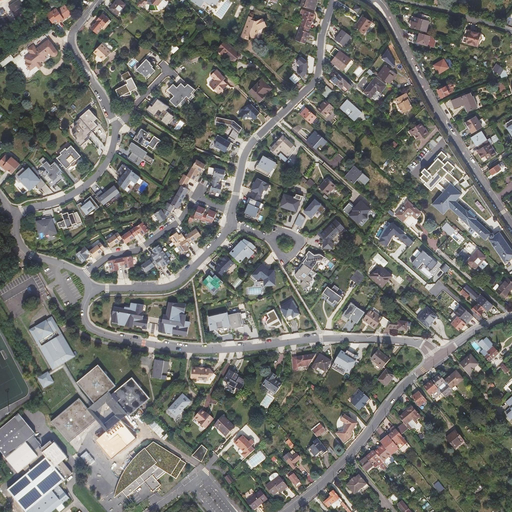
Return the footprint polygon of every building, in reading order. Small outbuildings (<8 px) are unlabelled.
[(20,0),(18,0),(9,6),(17,17),(24,12),(24,5),(20,0)] [(126,4),(120,0),(117,0),(110,9),(117,15),(126,4)] [(302,0),(301,6),(318,12),(321,3),(316,1),(316,0),(302,0)] [(56,24),(59,22),(60,23),(72,14),(66,5),(53,14),(56,18),(54,20),(56,24)] [(310,28),(311,29),(316,14),(306,11),(300,25),(302,26),(310,28)] [(110,19),(103,14),(97,22),(97,23),(96,25),(95,24),(91,29),(98,34),(110,19)] [(410,27),(426,31),(428,29),(429,29),(430,22),(429,16),(419,14),(418,18),(413,17),(412,21),(411,20),(410,23),(411,23),(410,27)] [(363,16),(355,28),(364,34),(372,22),(363,16)] [(255,18),(250,17),(242,37),(248,39),(249,36),(255,39),(259,29),(267,25),(264,19),(258,22),(255,21),(255,18)] [(309,32),(310,28),(302,26),(297,40),(307,44),(310,33),(309,32)] [(352,37),(343,30),(336,40),(345,46),(352,37)] [(463,42),(478,46),(481,34),(466,30),(463,42)] [(428,46),(430,36),(420,33),(417,43),(428,46)] [(41,62),(42,63),(44,61),(45,63),(47,61),(46,60),(48,58),(46,56),(48,55),(48,54),(50,52),(52,55),(54,56),(55,56),(56,56),(57,55),(58,55),(59,54),(59,51),(45,34),(28,48),(32,53),(26,59),(29,63),(27,64),(32,70),(39,65),(39,63),(41,62)] [(218,50),(220,51),(228,43),(226,41),(218,50)] [(100,57),(101,57),(109,49),(102,43),(94,52),(98,55),(99,54),(101,56),(100,57)] [(228,43),(220,51),(224,55),(225,54),(235,62),(241,55),(228,43)] [(169,49),(173,54),(178,49),(174,44),(169,49)] [(336,48),(331,54),(336,58),(332,62),(343,70),(351,60),(336,48)] [(109,49),(101,57),(104,60),(112,52),(109,49)] [(12,56),(0,63),(2,67),(11,60),(12,61),(13,61),(15,64),(23,59),(20,55),(14,59),(12,56)] [(439,74),(450,68),(452,71),(455,69),(449,60),(447,59),(444,61),(444,60),(434,65),(439,74)] [(152,64),(147,60),(137,71),(142,75),(143,74),(148,79),(151,75),(152,76),(156,71),(153,69),(154,68),(151,65),(152,64)] [(502,78),(508,76),(506,70),(503,71),(504,69),(497,65),(493,70),(500,75),(501,74),(502,78)] [(301,79),(308,72),(302,66),(295,73),(301,79)] [(386,66),(379,75),(391,84),(397,75),(392,71),(389,68),(386,66)] [(450,68),(439,74),(441,77),(452,71),(450,68)] [(216,69),(211,75),(215,79),(209,86),(213,90),(215,89),(219,93),(228,84),(223,80),(225,78),(216,69)] [(301,79),(295,73),(290,78),(296,84),(301,79)] [(352,86),(339,75),(333,82),(346,93),(352,86)] [(466,86),(462,77),(455,81),(457,86),(459,85),(461,88),(466,86)] [(387,85),(376,78),(365,92),(372,97),(377,89),(382,92),(387,85)] [(272,89),(263,79),(250,92),(260,102),(272,89)] [(132,95),(131,91),(137,88),(133,81),(116,90),(119,96),(123,95),(123,96),(132,95)] [(180,88),(177,88),(173,85),(169,90),(175,96),(171,100),(176,104),(177,102),(179,103),(186,96),(189,99),(193,95),(191,93),(194,89),(187,83),(184,86),(183,85),(180,88)] [(438,91),(442,98),(454,92),(453,90),(454,88),(451,83),(438,91)] [(326,87),(321,92),(327,98),(331,92),(326,87)] [(409,98),(409,97),(407,94),(405,93),(395,99),(403,113),(413,107),(410,102),(409,99),(409,98)] [(477,108),(471,93),(451,101),(454,109),(464,105),(467,111),(477,108)] [(163,103),(156,97),(151,104),(153,105),(147,112),(154,116),(159,110),(162,112),(159,116),(162,119),(161,121),(167,125),(174,116),(166,111),(169,107),(163,103)] [(348,99),(341,108),(355,121),(363,112),(348,99)] [(322,106),(329,112),(334,107),(326,100),(323,103),(324,104),(322,106)] [(258,116),(261,113),(252,105),(249,108),(248,108),(245,111),(244,111),(240,115),(245,120),(245,119),(249,116),(250,118),(251,117),(254,120),(258,117),(258,116)] [(326,116),(329,112),(322,106),(319,110),(326,116)] [(301,114),(311,124),(317,117),(307,108),(301,114)] [(80,118),(91,130),(97,125),(94,121),(97,118),(89,109),(80,117),(80,118)] [(227,140),(233,144),(243,127),(234,120),(217,117),(216,122),(228,124),(230,126),(225,134),(229,137),(227,140)] [(482,126),(476,117),(465,123),(471,133),(482,126)] [(89,136),(93,132),(91,130),(80,118),(77,122),(78,123),(74,127),(76,129),(72,133),(77,138),(76,140),(81,146),(86,140),(85,139),(88,135),(89,136)] [(2,120),(0,122),(0,124),(3,127),(3,126),(6,128),(8,124),(2,120)] [(418,138),(428,132),(424,126),(420,121),(409,129),(411,133),(414,131),(415,132),(418,138)] [(157,143),(161,140),(157,137),(156,138),(154,136),(154,135),(149,132),(148,134),(147,133),(147,132),(141,128),(138,132),(138,133),(136,136),(136,135),(133,139),(146,148),(148,145),(153,149),(157,143)] [(316,131),(308,141),(317,149),(321,143),(324,145),(328,141),(316,131)] [(481,131),(471,137),(477,147),(479,145),(487,140),(481,131)] [(85,139),(86,140),(94,133),(93,132),(89,136),(88,135),(85,139)] [(230,149),(233,144),(227,140),(218,135),(215,140),(217,141),(217,143),(215,148),(220,150),(221,149),(225,152),(228,147),(230,149)] [(272,149),(282,158),(286,162),(297,149),(297,147),(284,135),(272,149)] [(490,139),(487,140),(479,145),(481,149),(477,151),(482,158),(485,156),(488,159),(496,154),(490,143),(492,142),(490,139)] [(395,142),(390,147),(393,150),(398,145),(395,142)] [(147,153),(132,143),(129,148),(135,151),(133,153),(132,152),(128,159),(139,166),(143,160),(151,165),(154,160),(146,155),(147,153)] [(76,161),(76,160),(81,156),(71,146),(67,150),(67,149),(65,148),(60,152),(62,154),(58,158),(67,169),(71,165),(73,164),(74,163),(75,163),(76,162),(76,161)] [(447,156),(441,151),(433,159),(434,160),(426,170),(424,168),(420,171),(422,173),(419,177),(424,182),(422,183),(430,190),(435,185),(442,192),(451,183),(454,186),(458,181),(452,175),(454,173),(452,171),(455,168),(447,161),(444,164),(442,161),(447,156)] [(12,174),(20,164),(11,157),(10,158),(5,155),(0,161),(0,165),(2,168),(3,167),(7,170),(12,174)] [(263,156),(258,166),(257,165),(255,169),(268,177),(273,168),(275,169),(278,164),(272,161),(273,159),(269,157),(268,159),(263,156)] [(197,160),(193,167),(200,171),(202,172),(206,165),(197,160)] [(47,167),(49,169),(42,175),(53,187),(64,178),(56,170),(59,167),(54,162),(51,165),(47,161),(43,164),(45,166),(47,167)] [(503,164),(501,162),(489,170),(492,175),(501,169),(499,166),(503,164)] [(124,176),(118,182),(129,193),(142,180),(126,164),(119,171),(124,176)] [(194,180),(200,171),(193,167),(186,180),(188,181),(192,183),(193,180),(194,180)] [(352,171),(351,171),(346,177),(354,184),(359,178),(366,184),(370,179),(356,167),(352,171)] [(34,185),(36,185),(40,190),(46,184),(38,176),(36,178),(29,170),(27,172),(23,168),(16,174),(16,176),(20,181),(22,179),(30,188),(34,185)] [(215,168),(213,180),(219,181),(220,178),(224,179),(225,171),(215,168)] [(182,190),(188,181),(186,180),(182,177),(176,187),(179,189),(176,195),(183,199),(186,192),(182,190)] [(266,189),(267,188),(269,184),(257,178),(254,185),(252,185),(250,189),(253,191),(250,198),(259,202),(264,188),(265,189),(266,189)] [(336,185),(328,178),(320,187),(328,195),(336,185)] [(219,181),(213,180),(210,191),(220,194),(222,186),(219,185),(219,181)] [(466,213),(468,211),(469,210),(466,208),(466,209),(456,200),(462,193),(454,186),(451,183),(442,192),(432,203),(443,213),(449,207),(459,216),(470,226),(470,225),(472,227),(478,233),(485,239),(489,235),(491,236),(491,237),(489,238),(494,246),(506,262),(511,257),(511,247),(506,239),(500,230),(495,234),(493,233),(491,232),(476,219),(477,217),(475,216),(474,217),(472,218),(466,213)] [(101,190),(96,194),(104,204),(110,199),(115,195),(117,198),(122,195),(119,192),(120,192),(115,186),(104,194),(101,190)] [(294,197),(284,194),(281,206),(286,208),(287,206),(292,207),(291,210),(297,211),(300,201),(302,202),(302,200),(303,196),(296,194),(295,197),(294,196),(294,197)] [(176,211),(183,199),(176,195),(169,207),(171,209),(176,211)] [(77,205),(84,217),(88,213),(88,214),(94,208),(96,210),(100,207),(91,196),(85,201),(86,202),(83,204),(82,203),(81,202),(77,205)] [(250,198),(248,203),(249,203),(245,212),(246,212),(245,216),(250,218),(252,215),(256,216),(259,208),(262,209),(264,204),(259,202),(250,198)] [(315,198),(305,210),(312,216),(318,209),(322,213),(326,208),(315,198)] [(344,210),(358,222),(362,218),(363,219),(368,218),(367,214),(371,210),(361,201),(355,208),(349,203),(344,210)] [(410,212),(414,206),(411,204),(409,206),(406,203),(404,206),(410,212)] [(195,215),(202,218),(204,213),(206,208),(199,205),(195,215),(192,213),(189,220),(192,221),(195,215)] [(171,209),(169,207),(165,206),(160,215),(159,212),(152,217),(158,226),(165,221),(171,209)] [(422,213),(414,206),(410,212),(404,206),(396,215),(410,227),(422,213)] [(217,212),(210,209),(208,214),(204,213),(202,218),(202,219),(205,220),(206,219),(213,222),(217,212)] [(61,221),(58,223),(60,228),(63,227),(63,228),(67,227),(68,228),(73,226),(73,224),(77,223),(73,213),(69,215),(68,213),(63,215),(62,213),(59,215),(61,221)] [(305,218),(300,213),(295,224),(301,227),(305,218)] [(42,220),(37,221),(39,232),(44,231),(46,235),(49,234),(50,235),(57,233),(54,223),(52,218),(46,219),(42,220)] [(322,235),(324,237),(323,248),(333,249),(334,243),(332,243),(333,238),(340,231),(341,231),(345,227),(337,219),(322,235)] [(393,237),(395,233),(410,246),(415,240),(392,221),(390,224),(384,231),(388,222),(386,220),(380,227),(375,237),(380,239),(379,242),(387,246),(389,243),(392,239),(393,237)] [(149,231),(143,222),(133,229),(137,234),(140,233),(142,236),(149,231)] [(451,236),(456,231),(452,227),(447,223),(443,228),(451,236)] [(478,233),(472,227),(468,231),(475,236),(478,233)] [(137,234),(133,229),(121,237),(122,238),(126,244),(135,237),(134,237),(137,234)] [(186,239),(188,243),(191,241),(192,241),(201,235),(196,229),(184,237),(186,239)] [(176,245),(186,239),(184,237),(182,233),(179,235),(177,232),(170,237),(176,245)] [(122,238),(121,237),(118,233),(106,241),(111,248),(120,241),(119,240),(122,238)] [(188,243),(186,239),(176,245),(182,254),(189,249),(187,247),(190,245),(188,243)] [(242,242),(243,243),(239,247),(237,245),(230,253),(240,263),(247,256),(249,257),(254,252),(252,250),(255,247),(251,243),(244,240),(242,242)] [(100,242),(89,251),(90,252),(94,257),(102,250),(104,248),(100,242)] [(470,243),(465,248),(474,256),(471,258),(468,261),(476,268),(486,257),(470,243)] [(153,257),(155,260),(165,254),(159,245),(152,250),(154,252),(151,254),(153,257)] [(90,252),(89,251),(85,247),(76,254),(83,262),(89,257),(87,255),(90,252)] [(438,261),(423,250),(422,252),(417,248),(413,254),(417,256),(412,263),(420,268),(423,263),(432,270),(438,261)] [(317,262),(322,262),(325,257),(321,254),(315,255),(309,251),(306,255),(307,255),(306,257),(305,256),(301,262),(302,263),(315,272),(318,267),(316,265),(317,262)] [(155,260),(157,263),(159,266),(162,264),(164,267),(171,262),(165,254),(155,260)] [(379,254),(377,257),(386,265),(389,263),(379,254)] [(234,263),(226,255),(222,259),(222,260),(223,261),(220,263),(220,262),(216,266),(218,267),(215,269),(222,275),(234,263)] [(131,256),(120,259),(121,265),(125,264),(126,268),(134,266),(131,256)] [(154,265),(157,263),(155,260),(153,257),(141,266),(146,272),(155,266),(154,265)] [(386,265),(377,257),(374,259),(381,265),(384,268),(386,265)] [(120,259),(109,261),(111,271),(119,270),(118,266),(121,265),(120,259)] [(315,274),(316,273),(315,272),(302,263),(298,268),(299,269),(295,275),(297,277),(299,279),(300,278),(303,280),(300,284),(303,289),(310,286),(308,283),(312,280),(310,277),(315,274)] [(252,275),(257,280),(257,282),(265,281),(265,285),(274,285),(274,271),(271,269),(269,271),(261,265),(252,275)] [(384,268),(381,265),(371,276),(383,287),(393,276),(384,268)] [(223,282),(211,270),(206,276),(207,277),(202,282),(212,291),(217,285),(219,287),(223,282)] [(365,277),(357,270),(351,279),(359,284),(365,277)] [(456,276),(453,279),(459,285),(463,281),(456,276)] [(511,288),(511,281),(508,278),(500,286),(497,283),(493,288),(504,297),(505,298),(507,298),(510,294),(510,293),(509,291),(511,290),(511,288)] [(338,303),(342,298),(335,293),(338,289),(334,286),(331,290),(327,287),(322,294),(327,298),(326,299),(331,303),(334,300),(338,303)] [(490,307),(493,304),(481,294),(478,296),(467,286),(464,289),(473,296),(473,297),(479,303),(486,309),(489,312),(492,308),(490,307)] [(468,298),(470,295),(463,289),(461,292),(468,298)] [(444,290),(439,295),(447,302),(451,296),(444,290)] [(148,319),(147,329),(149,329),(150,323),(158,324),(157,330),(159,331),(160,321),(162,322),(164,314),(167,315),(168,308),(171,309),(172,302),(168,301),(158,303),(157,307),(144,304),(142,318),(148,319)] [(292,301),(281,308),(282,311),(283,310),(284,313),(286,318),(292,315),(294,318),(300,315),(292,301)] [(148,319),(142,318),(144,304),(131,302),(131,307),(125,306),(125,308),(114,306),(111,321),(118,322),(118,324),(122,324),(123,322),(125,322),(133,323),(143,325),(142,328),(147,329),(148,319)] [(183,320),(186,303),(179,302),(178,303),(172,302),(171,309),(168,308),(167,315),(164,314),(162,322),(160,321),(159,331),(163,331),(163,329),(171,330),(183,332),(183,335),(187,336),(190,321),(183,320)] [(473,310),(480,316),(486,309),(479,303),(477,306),(476,306),(473,310)] [(357,308),(351,304),(343,316),(349,320),(351,317),(354,318),(353,319),(358,323),(365,312),(360,309),(359,310),(356,309),(357,308)] [(455,313),(463,320),(463,319),(468,323),(474,317),(461,305),(455,313)] [(417,317),(428,327),(438,317),(427,307),(417,317)] [(268,326),(275,326),(276,328),(282,325),(274,309),(267,313),(269,318),(268,319),(266,322),(268,326)] [(382,325),(386,320),(376,313),(375,314),(370,311),(365,319),(371,323),(370,324),(376,328),(380,323),(382,325)] [(459,330),(467,324),(463,320),(455,313),(454,312),(452,316),(456,319),(452,323),(459,330)] [(241,313),(228,316),(231,328),(236,327),(237,329),(245,327),(241,313)] [(48,350),(65,339),(61,333),(60,333),(57,329),(58,328),(51,316),(29,330),(53,369),(57,367),(58,366),(48,350)] [(382,325),(387,328),(391,323),(386,320),(382,325)] [(408,321),(393,320),(391,323),(387,328),(408,329),(408,328),(408,321)] [(497,370),(500,367),(503,364),(506,361),(494,349),(496,347),(488,338),(485,342),(483,340),(479,344),(484,350),(481,352),(497,370)] [(62,363),(65,361),(75,355),(65,339),(48,350),(58,366),(62,363)] [(355,361),(357,358),(359,354),(351,349),(344,360),(345,361),(342,365),(343,368),(346,369),(349,369),(352,365),(355,367),(357,363),(356,362),(355,361)] [(378,351),(373,357),(380,363),(379,364),(384,368),(390,360),(378,351)] [(461,364),(468,373),(473,369),(477,374),(483,369),(470,354),(466,357),(467,358),(466,360),(461,364)] [(309,367),(317,355),(293,358),(294,373),(299,373),(298,369),(309,367)] [(331,361),(320,355),(314,364),(325,371),(331,361)] [(81,390),(76,382),(72,374),(65,361),(62,363),(58,366),(57,367),(51,370),(49,372),(50,374),(53,373),(64,366),(69,376),(74,384),(78,392),(79,393),(88,404),(90,407),(93,405),(90,402),(82,391),(81,390)] [(408,361),(402,367),(404,370),(411,364),(408,361)] [(167,381),(170,367),(155,364),(153,378),(167,381)] [(52,421),(54,424),(66,438),(68,441),(96,418),(91,413),(93,412),(105,401),(115,413),(103,424),(108,429),(107,431),(99,437),(107,445),(108,446),(117,457),(138,440),(129,429),(128,428),(121,419),(127,414),(129,416),(150,399),(133,377),(127,382),(112,395),(110,392),(117,386),(105,371),(99,365),(78,382),(83,388),(93,400),(95,403),(93,405),(90,407),(89,408),(86,405),(80,398),(74,403),(63,412),(52,421)] [(195,368),(195,374),(205,381),(212,381),(212,378),(216,375),(212,370),(213,369),(212,368),(206,368),(206,369),(202,369),(202,368),(195,368)] [(395,376),(386,369),(378,380),(387,386),(395,376)] [(54,381),(50,374),(49,372),(48,371),(38,377),(44,387),(54,381)] [(231,371),(226,381),(229,382),(228,383),(229,384),(228,386),(235,389),(236,388),(240,390),(246,381),(241,379),(242,378),(238,375),(238,376),(235,375),(236,373),(231,371)] [(272,372),(263,384),(276,393),(282,385),(274,379),(276,376),(272,372)] [(445,381),(452,389),(454,392),(459,387),(457,384),(463,380),(457,372),(445,381)] [(432,382),(438,389),(442,394),(446,398),(452,393),(450,391),(452,389),(445,381),(440,375),(432,382)] [(431,396),(438,389),(432,382),(425,388),(431,396)] [(438,389),(431,396),(435,400),(442,394),(438,389)] [(361,390),(350,401),(358,409),(369,398),(361,390)] [(420,406),(427,401),(420,392),(413,397),(420,406)] [(183,394),(169,409),(177,416),(190,401),(183,394)] [(404,424),(409,429),(410,430),(418,424),(417,422),(422,418),(413,407),(400,418),(404,424)] [(201,410),(195,417),(199,421),(199,422),(206,428),(214,418),(209,414),(209,415),(201,410)] [(96,418),(107,431),(108,429),(103,424),(93,412),(91,413),(96,418)] [(0,429),(0,450),(4,455),(18,473),(24,468),(25,470),(25,471),(27,473),(26,473),(7,489),(26,511),(32,506),(37,511),(49,511),(52,510),(61,503),(63,505),(67,502),(66,501),(69,499),(69,500),(70,499),(59,485),(58,484),(72,473),(62,461),(67,456),(58,444),(55,441),(53,443),(51,440),(42,447),(40,445),(41,444),(35,436),(33,434),(35,433),(23,419),(19,414),(0,429)] [(223,415),(216,424),(227,436),(235,427),(223,415)] [(347,425),(344,429),(345,429),(341,433),(340,431),(337,433),(344,443),(351,437),(350,436),(352,434),(351,433),(357,423),(343,415),(340,421),(342,422),(347,425)] [(397,430),(401,436),(409,429),(404,424),(397,430)] [(321,425),(313,431),(318,437),(325,430),(321,425)] [(404,446),(407,443),(401,436),(397,430),(394,427),(391,429),(394,432),(389,436),(397,447),(401,443),(404,446)] [(456,431),(447,438),(455,449),(464,441),(456,431)] [(239,451),(246,458),(255,450),(251,447),(255,443),(252,440),(249,442),(243,436),(240,439),(236,444),(241,449),(239,451)] [(399,449),(397,447),(389,436),(381,442),(383,445),(392,455),(399,449)] [(329,451),(328,449),(319,438),(315,441),(316,443),(309,449),(310,450),(312,452),(314,452),(315,451),(317,455),(321,452),(323,450),(325,453),(329,451)] [(286,442),(291,449),(295,446),(290,439),(286,442)] [(179,457),(155,441),(147,448),(145,450),(147,452),(141,457),(145,461),(141,464),(138,461),(129,473),(134,479),(121,490),(122,492),(126,497),(144,482),(152,492),(160,485),(156,480),(165,472),(175,479),(186,464),(178,459),(179,457)] [(201,445),(193,455),(202,461),(207,449),(201,445)] [(384,462),(392,456),(392,455),(383,445),(375,452),(384,462)] [(145,450),(147,448),(145,446),(134,460),(127,471),(119,486),(115,495),(113,501),(122,492),(121,490),(134,479),(129,473),(138,461),(141,464),(145,461),(141,457),(147,452),(145,450)] [(294,450),(285,458),(294,469),(297,467),(295,463),(301,458),(294,450)] [(89,466),(95,461),(86,451),(80,456),(89,466)] [(375,451),(367,457),(375,468),(376,469),(381,465),(385,469),(388,467),(384,462),(375,452),(375,451)] [(367,457),(361,462),(364,466),(363,467),(367,472),(369,470),(370,471),(375,468),(367,457)] [(291,471),(287,474),(298,488),(302,485),(291,471)] [(274,473),(270,477),(269,479),(272,482),(267,486),(273,495),(280,489),(282,491),(287,487),(281,478),(277,474),(274,473)] [(230,475),(226,478),(231,484),(234,482),(230,475)] [(352,483),(348,486),(356,495),(363,489),(364,490),(366,490),(370,487),(360,476),(356,479),(355,478),(351,482),(352,483)] [(433,486),(439,493),(444,489),(438,482),(433,486)] [(465,496),(467,500),(475,493),(476,495),(484,488),(480,484),(475,488),(465,496)] [(261,491),(248,501),(254,509),(267,499),(261,491)] [(331,495),(324,501),(328,507),(340,498),(334,491),(330,494),(331,495)] [(394,493),(390,497),(394,502),(399,499),(394,493)] [(412,511),(403,501),(398,504),(398,507),(401,510),(403,510),(402,511),(412,511)] [(347,511),(351,511),(352,511),(344,502),(341,504),(347,511)]
